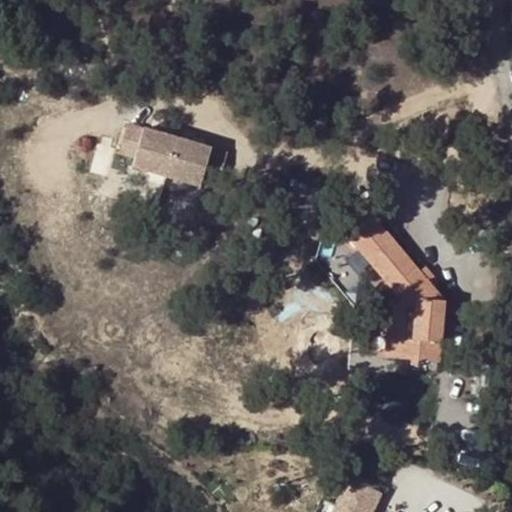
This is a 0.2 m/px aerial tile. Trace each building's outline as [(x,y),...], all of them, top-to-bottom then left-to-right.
[(131,165),(165,176),(176,138),(157,132),(156,137),(148,135),(150,130),(126,123),(117,151),(134,156),(131,165)] [(201,177),(217,182),(226,153),(203,146),(201,151),(193,149),(195,144),(176,138),(165,176),(199,186),(201,177)] [(422,361),(438,362),(443,317),(436,316),(437,301),(437,298),(430,288),(418,274),(368,212),(344,232),(400,301),(386,312),(383,358),(412,360),(411,365),(421,366),(422,361)] [(425,269),(418,274),(430,288),(436,282),(425,269)] [(444,302),(437,301),(436,316),(443,317),(444,302)] [(377,511),(387,487),(349,473),(334,511),(377,511)]
